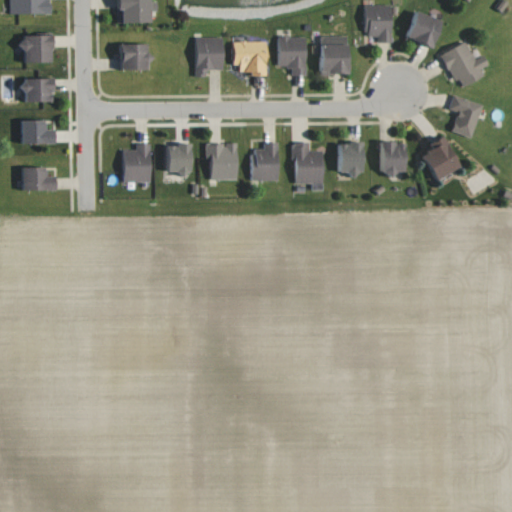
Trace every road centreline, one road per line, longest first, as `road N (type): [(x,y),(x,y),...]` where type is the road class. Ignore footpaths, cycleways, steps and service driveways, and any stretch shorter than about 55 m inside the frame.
road 1 (residential): [(83,107),(363,105),(400,87)]
road 2 (residential): [(85,203),(81,0)]
